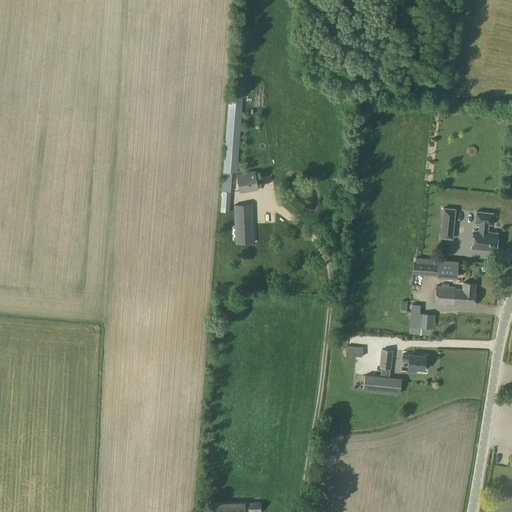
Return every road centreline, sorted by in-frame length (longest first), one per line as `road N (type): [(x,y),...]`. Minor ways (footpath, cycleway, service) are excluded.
road 1 (unknown): [(305,511),(329,262),(317,236),(268,192)]
road 2 (unclassified): [(470,511),(511,295)]
